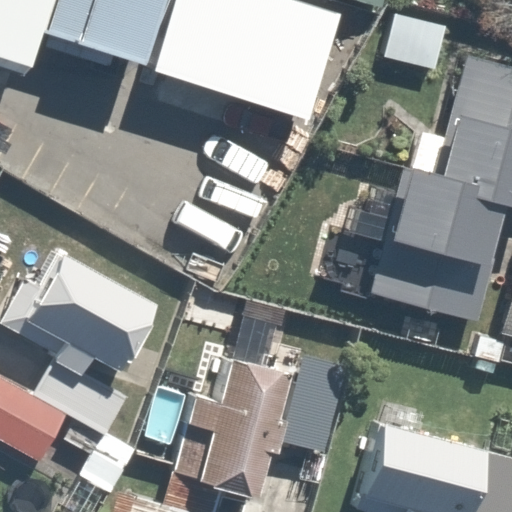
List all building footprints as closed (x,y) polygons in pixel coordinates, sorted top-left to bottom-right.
[(0,0),(0,64),(30,74),(46,35),(47,31),(56,0),(0,0)] [(167,0),(56,0),(47,31),(46,35),(148,65),(167,0)] [(341,14),(297,0),(176,0),(157,71),(308,121),(341,14)] [(510,251),(488,335),(511,341),(511,21),(453,8),(417,159),(383,151),(350,289),(472,318),(491,247),(510,251)] [(164,279),(39,232),(9,313),(134,360),(164,279)] [(255,502),(288,366),(205,346),(171,482),(255,502)] [(66,407),(0,368),(0,440),(35,461),(66,407)] [(412,511),(511,511),(511,456),(361,419),(342,494),(412,511)] [(213,511),(215,506),(112,486),(106,511),(213,511)]
